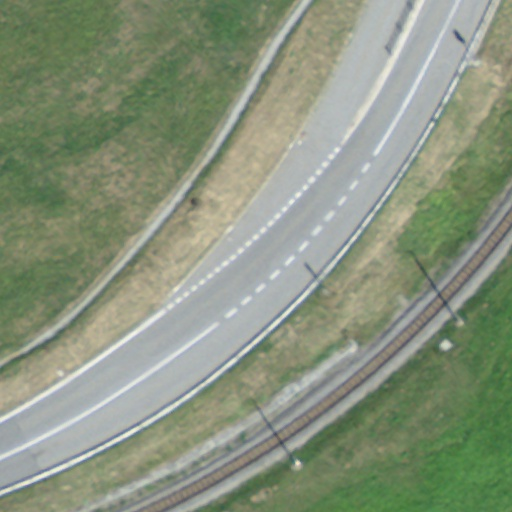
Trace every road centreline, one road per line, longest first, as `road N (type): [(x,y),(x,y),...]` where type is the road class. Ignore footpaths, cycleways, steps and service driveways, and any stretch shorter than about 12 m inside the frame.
road 1 (primary): [(0,449),(68,424),(178,354),(279,266)]
road 2 (primary): [(279,266),(364,169),(462,0)]
road 3 (residential): [(374,0),(309,135),(279,266)]
